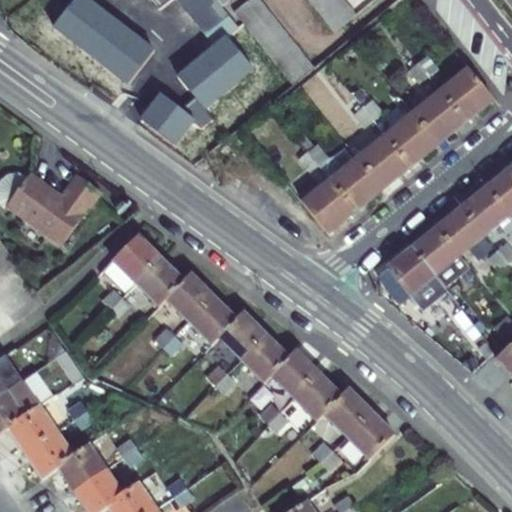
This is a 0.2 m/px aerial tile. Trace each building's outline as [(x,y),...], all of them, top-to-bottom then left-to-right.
[(50,0),(53,4),(29,19),(33,37),(72,12),(85,31),(71,41),(96,79),(99,78),(201,159),(240,128),(269,106),(296,84),(311,72),(255,0),(248,0),(230,15),(235,22),(185,61),(145,0),(50,0)] [(303,0),(307,4),(315,15),(323,25),(332,35),(353,18),(345,8),(339,0),(303,0)] [(427,61),(419,67),(428,78),(436,71),(427,61)] [(418,85),(428,78),(419,67),(410,74),(418,85)] [(469,71),(440,94),(464,124),(493,101),(469,71)] [(412,116),(437,146),(464,124),(440,94),(412,116)] [(363,129),(372,123),(352,97),(343,104),(363,129)] [(381,116),(371,105),(363,111),(372,123),(381,116)] [(412,116),(384,138),(409,168),(437,146),(412,116)] [(384,138),(357,160),(382,190),(409,168),(384,138)] [(308,155),(318,167),(326,161),(316,149),(308,155)] [(308,174),(318,167),(308,155),(299,162),(308,174)] [(357,160),(330,182),(355,212),(382,190),(357,160)] [(511,214),(511,172),(510,170),(485,191),(507,218),(511,214)] [(326,235),(355,212),(330,182),(301,205),(326,235)] [(23,186),(22,187),(20,186),(17,185),(11,185),(5,187),(0,193),(0,208),(4,213),(2,214),(56,255),(96,202),(73,186),(57,207),(50,202),(47,204),(23,186)] [(507,218),(485,191),(461,210),(483,238),(507,218)] [(436,231),(458,259),(483,238),(461,210),(436,231)] [(458,259),(436,231),(411,251),(434,279),(443,290),(468,271),(458,259)] [(125,299),(135,289),(159,263),(136,241),(101,276),(125,299)] [(511,255),(505,247),(496,254),(506,266),(511,261),(511,255)] [(434,279),(411,251),(379,277),(378,284),(398,307),(434,279)] [(497,273),(506,266),(496,254),(488,261),(497,273)] [(159,263),(135,289),(159,312),(166,305),(184,287),(159,263)] [(166,305),(187,328),(213,302),(190,280),(184,287),(166,305)] [(456,306),(446,294),(439,301),(449,313),(456,306)] [(101,307),(109,315),(121,303),(113,296),(101,307)] [(213,302),(187,328),(173,342),(162,354),(170,362),(181,351),(196,366),(219,343),(236,325),(213,302)] [(128,311),(121,303),(109,315),(117,323),(128,311)] [(219,343),(241,365),(266,340),(243,318),(236,325),(219,343)] [(511,338),(511,325),(509,321),(495,332),(505,344),(511,338)] [(162,354),(173,342),(165,334),(154,346),(162,354)] [(266,340),(241,365),(263,388),(270,380),(288,361),(266,340)] [(493,362),(511,382),(511,345),(498,358),(493,362)] [(295,354),(288,361),(270,380),(293,404),(318,378),(295,354)] [(14,375),(20,384),(21,384),(32,375),(26,367),(14,375)] [(209,384),(216,391),(227,380),(220,373),(209,384)] [(20,384),(4,395),(0,397),(0,436),(8,431),(38,410),(50,402),(32,375),(21,384),(20,384)] [(318,378),(293,404),(315,426),(323,418),(341,400),(318,378)] [(227,380),(216,391),(223,399),(234,387),(227,380)] [(348,392),(341,400),(323,418),(345,441),(371,414),(348,392)] [(38,410),(55,434),(67,426),(50,402),(38,410)] [(67,415),(72,422),(85,414),(80,406),(67,415)] [(55,434),(38,410),(8,431),(24,455),(55,434)] [(260,422),(268,430),(279,418),(272,411),(260,422)] [(85,414),(72,422),(77,431),(91,423),(85,414)] [(371,414),(345,441),(368,463),(394,437),(371,414)] [(286,425),(279,418),(268,430),(275,437),(286,425)] [(55,434),(24,455),(42,481),(58,470),(72,460),(55,434)] [(130,445),(117,454),(122,462),(136,453),(130,445)] [(332,455),(325,447),(312,458),(321,467),(332,455)] [(106,474),(89,448),(72,460),(58,470),(75,495),(106,474)] [(141,461),(136,453),(122,462),(128,470),(141,461)] [(340,463),(332,455),(321,467),(328,475),(340,463)] [(123,499),(106,474),(75,495),(86,511),(102,511),(108,509),(123,499)] [(182,483),(169,492),(174,500),(188,491),(182,483)] [(155,511),(139,488),(123,499),(108,509),(109,511),(155,511)] [(188,491),(174,500),(181,509),(194,500),(188,491)] [(338,511),(350,511),(356,509),(349,500),(336,508),(338,511)] [(314,511),(308,503),(294,511),(314,511)]
